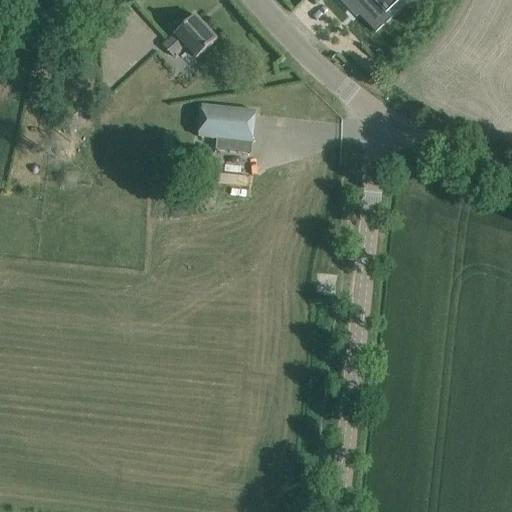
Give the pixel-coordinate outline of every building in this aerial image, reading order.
[(344,0),(359,16),(375,33),(392,18),(386,11),(387,10),(385,7),(383,8),(380,4),(384,0),(344,0)] [(173,58),(185,47),(196,59),(217,40),(194,16),(173,35),(174,36),(162,46),(173,58)] [(127,121),(147,112),(139,92),(135,94),(123,66),(104,74),(103,72),(92,77),(93,79),(86,82),(95,103),(82,108),(93,133),(125,119),(127,121)] [(201,107),(198,138),(216,140),(215,152),(251,156),(255,112),(201,107)] [(66,138),(40,132),(30,179),(56,184),(66,138)]
